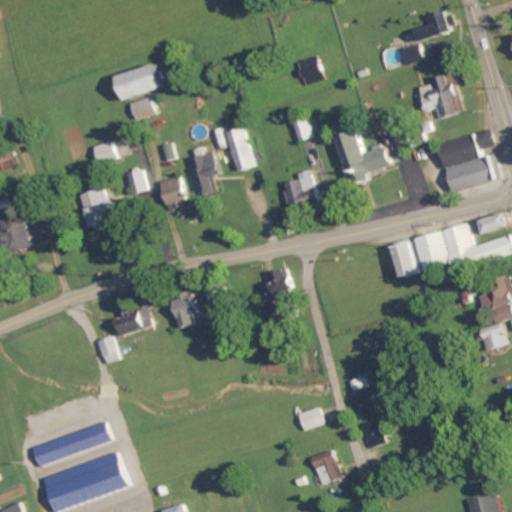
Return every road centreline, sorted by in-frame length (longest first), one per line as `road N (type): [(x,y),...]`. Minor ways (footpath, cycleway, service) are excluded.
road 1 (tertiary): [(0,327),(143,276),(511,192)]
road 2 (residential): [(377,511),(297,245)]
road 3 (tertiary): [(511,130),(471,0)]
